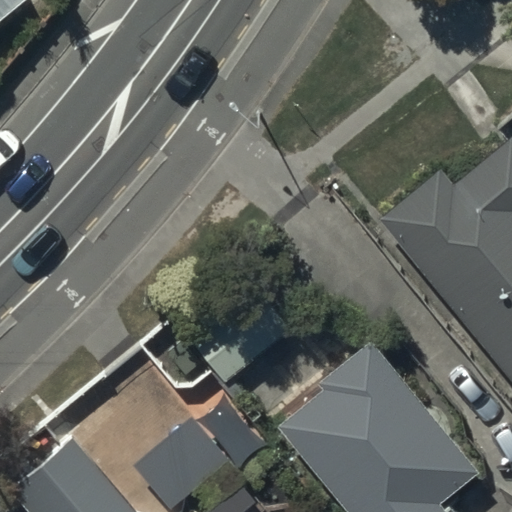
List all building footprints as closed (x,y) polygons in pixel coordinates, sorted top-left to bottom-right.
[(0,0),(0,16),(20,0),(0,0)] [(435,164),(380,213),(511,377),(511,133),(507,127),(447,178),(435,164)] [(207,353),(224,377),(290,326),(250,274),(184,325),(190,332),(166,350),(183,372),(207,353)] [(325,385),(279,422),(352,511),(456,511),(442,493),(477,465),(451,432),(454,429),(372,334),(320,379),(325,385)] [(67,427),(7,481),(34,511),(117,511),(131,499),(67,427)]
